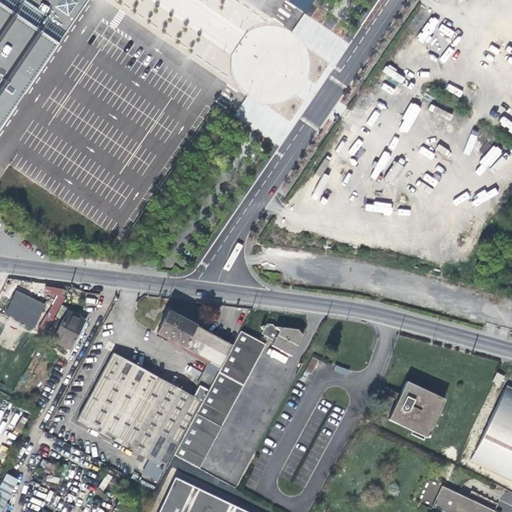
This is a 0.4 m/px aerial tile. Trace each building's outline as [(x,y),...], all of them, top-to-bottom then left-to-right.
[(0,0),(0,127),(86,0),(0,0)] [(306,13),(314,0),(288,0),(288,1),(306,13)] [(47,284),(43,292),(54,297),(38,331),(46,335),(67,293),(47,284)] [(16,290),(4,314),(34,328),(46,304),(16,290)] [(60,320),(68,308),(62,305),(55,316),(60,320)] [(165,469),(173,455),(231,347),(167,313),(155,335),(208,363),(196,387),(199,388),(194,398),(113,355),(76,421),(165,469)] [(51,341),(67,350),(82,323),(66,314),(51,341)] [(84,323),(82,323),(67,350),(69,351),(84,323)] [(239,332),(231,347),(173,455),(198,469),(265,346),(264,345),(267,340),(271,342),(269,346),(290,357),(301,337),(296,330),(273,327),(270,325),(265,324),(260,333),(264,335),(260,343),(239,332)] [(304,371),(310,374),(317,361),(310,358),(304,371)] [(504,376),(500,373),(495,382),(500,384),(504,376)] [(406,381),(401,392),(398,398),(388,417),(425,435),(443,398),(406,381)] [(382,391),(398,398),(401,392),(392,387),(386,384),(382,391)] [(511,389),(507,387),(471,458),(511,478),(511,389)] [(250,511),(176,475),(157,511),(250,511)] [(422,499),(432,504),(441,486),(430,481),(422,499)] [(492,511),(493,511),(442,486),(432,506),(445,511),(492,511)]
